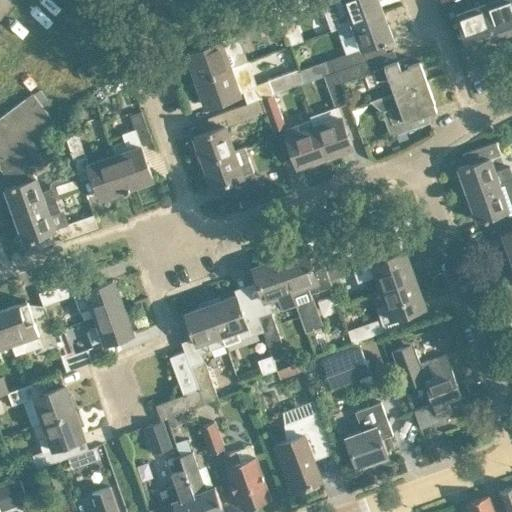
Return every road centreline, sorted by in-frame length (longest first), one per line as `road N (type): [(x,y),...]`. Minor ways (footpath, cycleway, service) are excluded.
road 1 (unclassified): [(511,424),(416,159)]
road 2 (residential): [(198,235),(416,159)]
road 3 (unclassified): [(131,426),(109,364),(174,338),(159,299),(163,247)]
road 4 (unclassified): [(0,273),(122,229),(163,247)]
road 5 (unclassified): [(198,235),(148,91)]
road 6 (unclassified): [(471,119),(442,37),(419,0)]
road 7 (tertiary): [(391,501),(511,458)]
